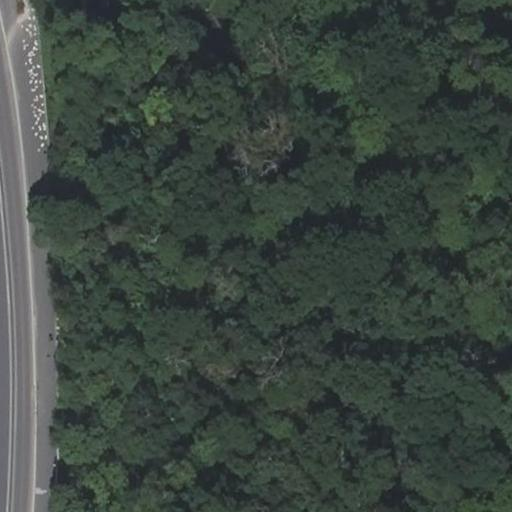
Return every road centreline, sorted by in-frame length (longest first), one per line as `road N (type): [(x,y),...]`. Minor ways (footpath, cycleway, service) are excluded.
road 1 (primary): [(24,511),(25,319),(0,55)]
road 2 (primary): [(0,250),(0,511)]
